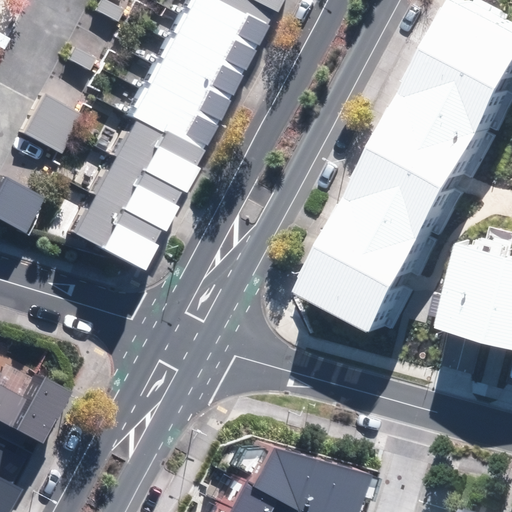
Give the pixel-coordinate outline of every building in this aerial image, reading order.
[(77,235),(146,271),(159,245),(154,242),(162,228),(167,231),(180,206),(176,204),(183,191),(189,194),(202,169),(194,165),(276,12),(278,13),(285,0),(189,0),(185,7),(190,10),(187,17),(183,15),(173,34),(177,36),(175,42),(170,39),(160,57),(165,59),(161,67),(156,64),(148,80),(153,82),(149,90),(145,88),(135,107),(138,109),(134,116),(139,118),(77,235)] [(131,0),(98,0),(92,10),(118,25),(131,0)] [(511,32),(449,0),(445,0),(291,293),(369,334),(511,62),(511,32)] [(106,39),(84,27),(67,60),(89,72),(106,39)] [(51,74),(41,93),(19,134),(60,155),(82,114),(73,109),(82,90),(51,74)] [(44,197),(2,174),(0,178),(0,220),(24,234),(44,197)] [(433,330),(511,350),(511,260),(454,246),(433,330)] [(0,422),(32,440),(62,384),(32,368),(18,393),(0,383),(0,422)] [(0,508),(13,482),(7,479),(18,457),(0,448),(0,508)] [(360,511),(371,475),(276,449),(256,486),(247,481),(230,511),(293,511),(294,511),(296,511),(301,511),(302,510),(308,511),(360,511)]
